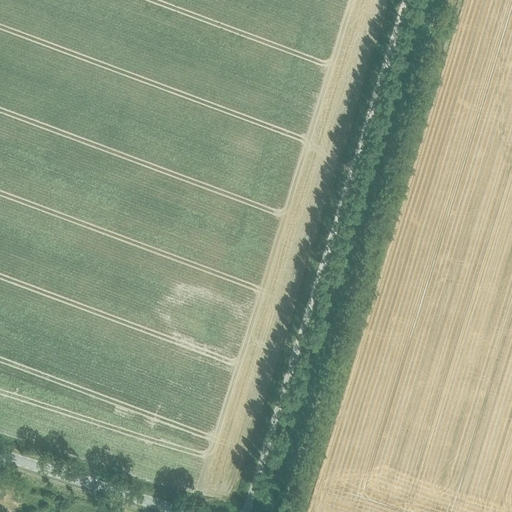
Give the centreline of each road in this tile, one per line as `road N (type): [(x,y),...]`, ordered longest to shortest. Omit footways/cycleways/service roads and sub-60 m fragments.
road 1 (unclassified): [(245,511),(406,0)]
road 2 (tertiary): [(180,511),(0,454)]
